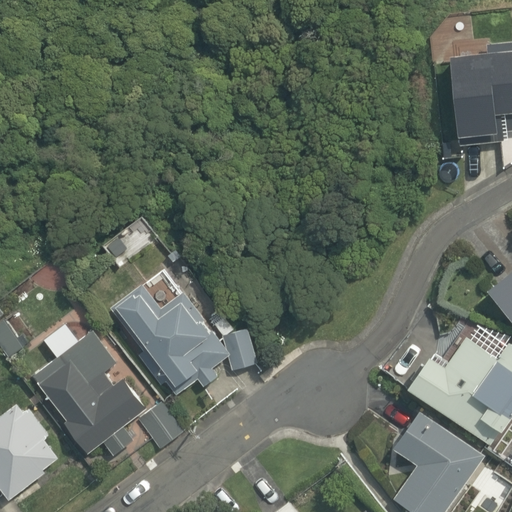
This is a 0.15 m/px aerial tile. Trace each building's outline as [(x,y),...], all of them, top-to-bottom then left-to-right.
[(488,32),(473,34),(471,15),(445,18),(432,41),(444,160),(465,157),(463,142),(511,136),(511,48),(490,51),(488,32)] [(511,275),(492,290),(511,318),(511,275)] [(249,324),(221,329),(216,330),(188,289),(160,308),(149,292),(124,309),(181,390),(227,358),(229,371),(256,366),(249,324)] [(7,310),(0,314),(0,352),(6,361),(31,345),(7,310)] [(57,358),(35,373),(90,453),(103,444),(110,455),(132,440),(125,429),(139,420),(158,447),(177,435),(136,375),(115,389),(106,376),(120,367),(96,331),(80,342),(66,322),(43,337),(57,358)] [(463,323),(416,390),(496,447),(511,424),(511,342),(505,353),(463,323)] [(29,401),(0,422),(0,486),(11,501),(70,456),(29,401)] [(444,511),(484,455),(419,409),(394,445),(424,467),(400,501),(416,511),(444,511)] [(303,511),(295,500),(277,511),(303,511)]
